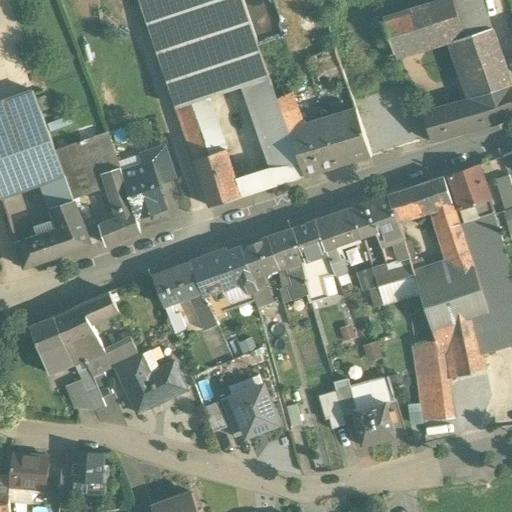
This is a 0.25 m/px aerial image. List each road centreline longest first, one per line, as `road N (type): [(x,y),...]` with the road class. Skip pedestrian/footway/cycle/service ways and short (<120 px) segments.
road 1 (residential): [(0,297),(85,280),(511,131)]
road 2 (residential): [(0,423),(117,444),(283,489),(361,485),(511,445)]
road 3 (unknown): [(143,42),(216,234)]
